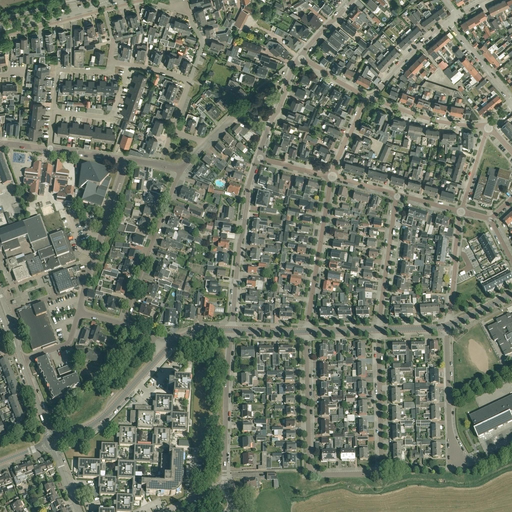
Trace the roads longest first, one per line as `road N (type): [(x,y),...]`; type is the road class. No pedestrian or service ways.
road 1 (residential): [(230,330),(256,158)]
road 2 (residential): [(180,170),(122,324)]
road 3 (residential): [(79,311),(127,159)]
road 4 (residential): [(307,332),(331,177)]
road 5 (unclassified): [(225,485),(230,330)]
road 6 (residential): [(380,469),(379,330)]
road 7 (secondary): [(59,439),(100,418),(164,351)]
road 8 (residential): [(379,330),(396,194)]
road 9 (residential): [(309,469),(307,332)]
road 10 (residential): [(122,324),(93,380),(41,416)]
road 11 (tertiary): [(0,29),(118,0)]
road 12 (residential): [(488,126),(443,122),(372,98)]
